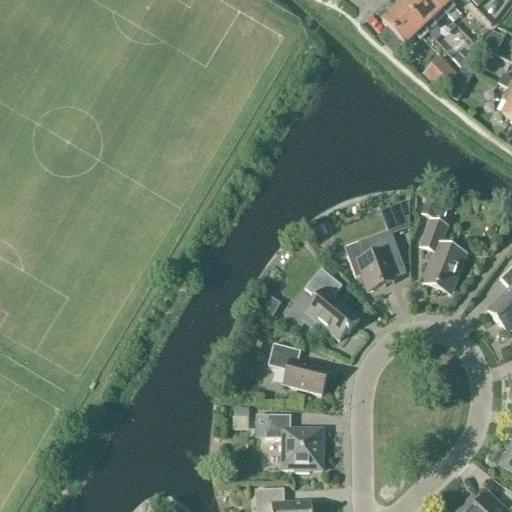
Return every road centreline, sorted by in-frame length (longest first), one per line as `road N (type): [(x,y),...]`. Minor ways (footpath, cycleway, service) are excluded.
road 1 (residential): [(361,511),(357,430),(368,369),(400,338),(439,338)]
road 2 (residential): [(400,511),(449,471),(474,430),(474,367),(461,348),(439,338)]
